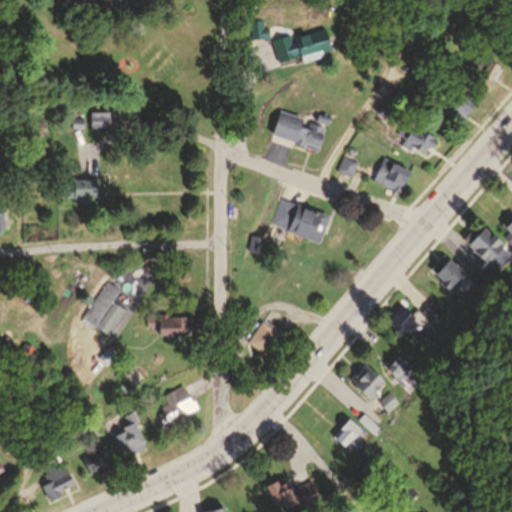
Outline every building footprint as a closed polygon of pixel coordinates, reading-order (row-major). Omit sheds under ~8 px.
[(247,23),(249,43),(266,42),(266,27),(260,28),(259,22),(247,23)] [(269,42),(276,66),(297,61),(298,65),(324,59),(318,35),(290,43),(288,37),(269,42)] [(477,69),(472,77),(487,87),(499,66),(488,59),(480,71),(477,69)] [(445,90),(452,94),(456,88),(473,99),(462,116),(458,113),(456,117),(436,103),(445,90)] [(383,102),(377,114),(391,120),(396,108),(383,102)] [(277,111),(269,135),(300,145),(301,143),(315,148),(323,127),(310,122),(308,127),(298,123),(299,118),(277,111)] [(316,115),(314,120),(325,124),(327,118),(316,115)] [(79,118),(79,127),(70,127),(70,118),(79,118)] [(88,118),(87,134),(106,134),(106,118),(88,118)] [(403,118),(396,129),(407,136),(404,141),(411,145),(411,142),(424,150),(428,143),(432,146),(439,135),(416,121),(413,125),(403,118)] [(343,152),(337,167),(351,172),(356,158),(343,152)] [(373,176),(383,154),(410,166),(400,188),(373,176)] [(58,183),(98,183),(98,197),(90,197),(90,205),(70,205),(70,195),(58,195),(58,183)] [(279,197),(331,215),(323,236),(320,234),(318,241),(269,223),(279,197)] [(511,225),(503,217),(511,207),(511,225)] [(511,244),(488,221),(472,238),(490,255),(487,258),(495,267),(511,250),(511,244)] [(252,235),(248,250),(260,253),(263,238),(252,235)] [(450,252),(468,267),(456,282),(453,279),(450,283),(442,277),(446,273),(439,267),(450,252)] [(478,261),(471,268),(480,276),(486,269),(478,261)] [(105,334),(81,319),(103,284),(115,292),(106,305),(118,313),(105,334)] [(434,292),(425,303),(438,314),(448,302),(434,292)] [(405,298),(415,306),(412,308),(425,319),(416,330),(404,320),(402,323),(391,314),(405,298)] [(183,317),(155,316),(155,337),(183,337),(183,317)] [(260,318),(247,339),(267,351),(269,347),(277,333),(280,329),(260,318)] [(21,347),(9,369),(21,376),(25,368),(20,366),(28,351),(21,347)] [(402,348),(388,365),(397,373),(401,368),(406,371),(416,359),(402,348)] [(105,350),(97,359),(106,366),(114,357),(105,350)] [(352,376),(360,369),(362,371),(371,362),(386,376),(376,386),(379,389),(373,396),(352,376)] [(390,384),(382,396),(392,404),(401,393),(390,384)] [(177,386),(190,407),(169,420),(161,407),(169,402),(164,394),(177,386)] [(367,405),(360,412),(374,426),(381,419),(367,405)] [(131,411),(136,420),(132,422),(145,444),(131,452),(129,448),(122,451),(114,437),(121,433),(118,427),(127,422),(123,415),(131,411)] [(349,413),(366,428),(360,435),(363,437),(354,448),(339,435),(345,429),(340,424),(349,413)] [(81,457),(89,471),(107,461),(99,447),(81,457)] [(378,468),(412,501),(420,494),(386,460),(378,468)] [(40,485),(47,501),(58,495),(55,490),(71,483),(61,464),(44,472),(48,481),(40,485)] [(267,479),(277,501),(283,498),(286,505),(319,489),(312,474),(293,483),(290,476),(280,481),(277,474),(267,479)] [(405,486),(414,476),(423,484),(414,494),(405,486)] [(203,511),(202,507),(227,500),(230,511),(203,511)]
